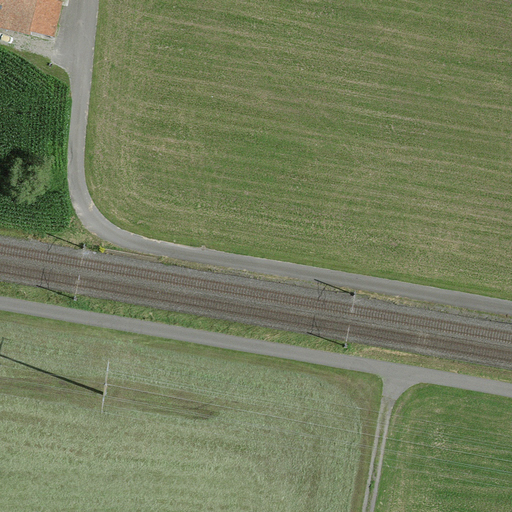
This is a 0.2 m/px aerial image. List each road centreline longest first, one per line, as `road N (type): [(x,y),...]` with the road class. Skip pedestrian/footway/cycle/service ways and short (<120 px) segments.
road 1 (unclassified): [(511,311),(115,238),(94,218),(78,160),(93,0)]
road 2 (unclassified): [(0,306),(511,395)]
road 3 (track): [(368,511),(397,374)]
